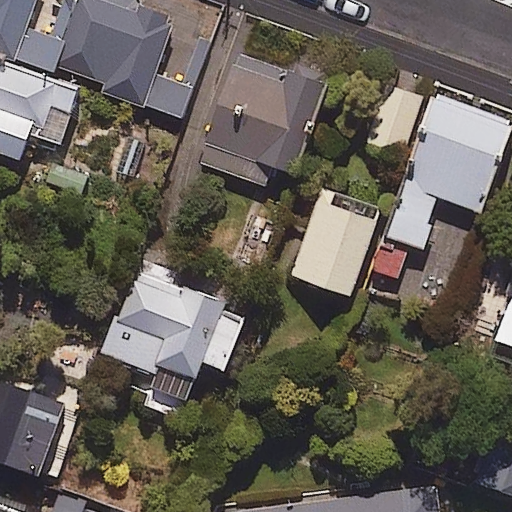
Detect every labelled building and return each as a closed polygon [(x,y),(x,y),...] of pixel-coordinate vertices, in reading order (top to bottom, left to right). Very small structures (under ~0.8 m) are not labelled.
[(0,0),(0,50),(60,68),(68,42),(31,31),(40,0),(0,0)] [(80,0),(68,42),(60,68),(113,84),(111,93),(187,116),(196,87),(160,77),(177,21),(105,0),(80,0)] [(331,88),(245,56),(205,162),(269,186),(277,166),(299,174),(331,88)] [(0,152),(26,161),(36,131),(64,141),(82,90),(0,62),(0,152)] [(425,98),(387,85),(370,139),(407,152),(425,98)] [(511,139),(511,119),(437,96),(393,240),(426,250),(442,198),(490,213),(511,139)] [(384,214),(324,194),(297,278),(357,297),(384,214)] [(180,275),(146,261),(108,353),(196,390),(208,362),(229,371),(252,315),(177,283),(180,275)] [(67,405),(0,382),(0,461),(44,476),(67,405)] [(511,455),(508,468),(481,458),(473,480),(511,493),(511,455)] [(440,511),(437,485),(226,511),(440,511)] [(100,511),(60,498),(54,511),(100,511)]
